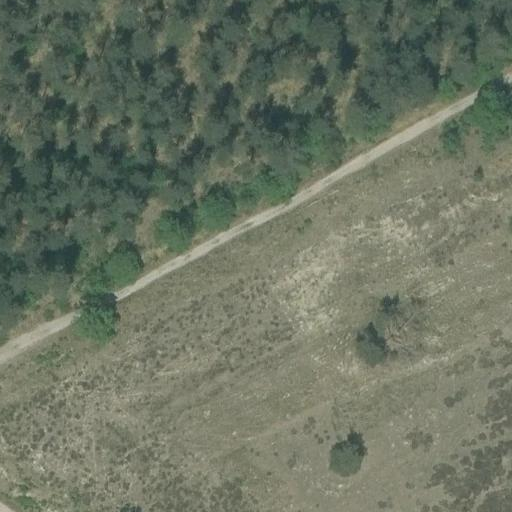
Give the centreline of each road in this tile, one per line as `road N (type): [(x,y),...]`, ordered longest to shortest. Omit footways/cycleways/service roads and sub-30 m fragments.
road 1 (track): [(511,79),(211,243)]
road 2 (track): [(0,357),(211,243)]
